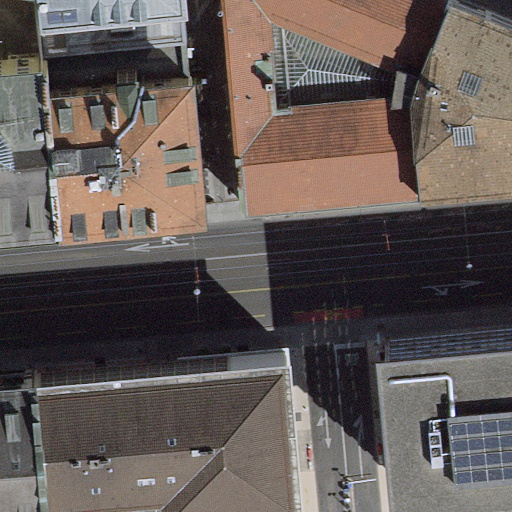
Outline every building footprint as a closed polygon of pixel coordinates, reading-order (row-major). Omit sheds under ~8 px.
[(184,0),(41,0),(43,16),(185,3),(184,0)] [(511,19),(463,0),(228,0),(246,201),(511,176),(511,19)] [(185,3),(43,16),(46,53),(49,86),(191,74),(185,3)] [(49,86),(46,53),(0,56),(0,222),(60,217),(49,86)] [(191,74),(49,86),(60,217),(203,205),(191,74)] [(401,486),(511,475),(511,328),(388,340),(401,486)] [(300,494),(287,348),(38,371),(50,495),(161,484),(163,506),(300,494)] [(0,499),(50,495),(38,371),(0,374),(0,499)]
